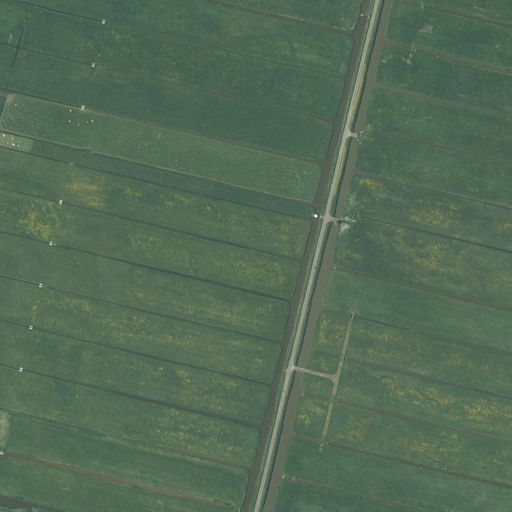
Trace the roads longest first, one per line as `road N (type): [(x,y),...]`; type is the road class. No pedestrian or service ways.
road 1 (track): [(332,219),(464,280),(511,292)]
road 2 (track): [(511,179),(358,136)]
